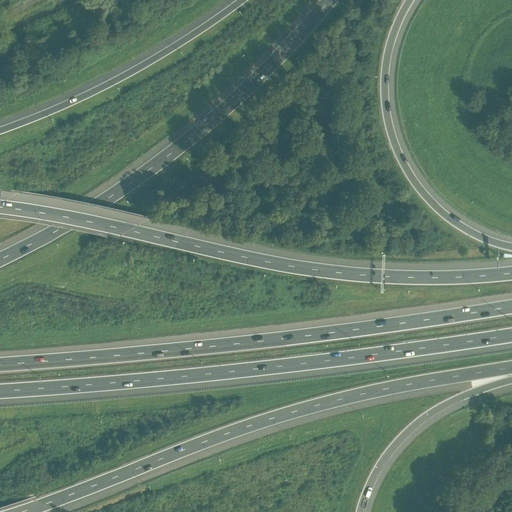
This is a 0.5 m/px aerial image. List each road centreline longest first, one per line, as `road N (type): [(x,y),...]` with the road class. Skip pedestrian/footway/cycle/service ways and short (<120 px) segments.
road 1 (motorway): [(511,273),(312,269),(0,207)]
road 2 (motorway): [(511,306),(214,346),(0,364)]
road 3 (motorway): [(19,511),(295,410),(511,366)]
road 4 (motorway): [(0,390),(218,373),(511,335)]
road 5 (motorway): [(327,0),(273,61),(176,147),(0,257)]
road 6 (motorway): [(511,247),(439,210),(401,161),(383,84),(392,34),(409,0)]
road 7 (motorway): [(243,0),(127,76),(0,130)]
road 8 (motorway): [(359,511),(391,442),(423,414),(511,379)]
